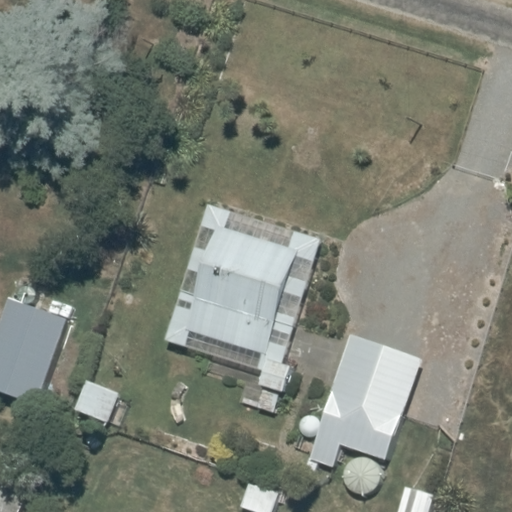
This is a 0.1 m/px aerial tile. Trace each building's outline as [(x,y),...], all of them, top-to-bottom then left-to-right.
[(293,357),(288,355),(320,244),(287,235),(203,210),(164,346),(238,368),(227,405),(275,419),(287,377),(293,357)] [(65,322),(7,301),(0,321),(0,392),(35,405),(65,322)] [(338,445),(385,461),(388,452),(420,361),(350,336),(307,461),(330,469),(338,445)] [(124,397),(87,379),(70,416),(107,434),(124,397)] [(425,511),(434,483),(403,475),(393,511),(425,511)] [(279,511),(284,493),(250,484),(243,511),(279,511)]
